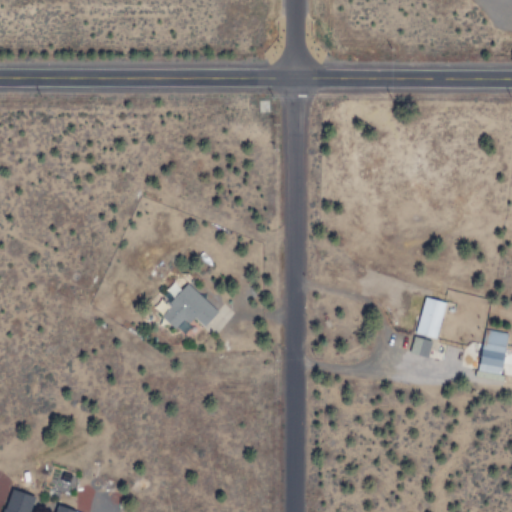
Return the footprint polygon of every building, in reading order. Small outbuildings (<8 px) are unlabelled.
[(216,312),(182,282),(164,302),(170,307),(161,317),(181,335),(195,320),(202,327),(216,312)] [(414,334),(435,339),(443,302),(422,298),(414,334)] [(504,338),(482,334),(477,371),(499,374),(504,338)] [(410,353),(440,362),(442,354),(427,349),(429,343),(415,339),(410,353)] [(3,511),(29,511),(34,496),(9,490),(3,511)]
